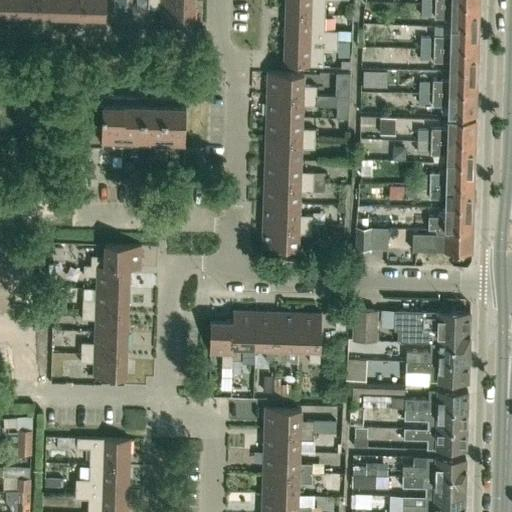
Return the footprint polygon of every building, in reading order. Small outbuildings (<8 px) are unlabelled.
[(0,0),(0,13),(18,14),(18,0),(0,0)] [(18,0),(18,14),(40,15),(40,0),(18,0)] [(40,0),(40,15),(62,15),(62,0),(40,0)] [(62,0),(62,15),(84,16),(84,0),(62,0)] [(84,0),(84,16),(105,17),(105,0),(84,0)] [(161,8),(161,20),(193,21),(193,0),(148,0),(148,7),(161,8)] [(285,0),(285,13),(325,14),(325,0),(285,0)] [(431,16),(431,4),(422,3),(421,15),(431,16)] [(451,26),(479,27),(480,5),(452,4),(435,4),(434,18),(439,19),(451,19),(451,26)] [(325,14),(285,13),(284,38),(338,40),(338,39),(338,30),(325,29),(325,14)] [(434,48),(450,48),(478,49),(479,27),(451,26),(451,36),(439,35),(438,36),(434,36),(434,48)] [(351,30),(338,30),(338,39),(351,39),(351,30)] [(420,47),(430,48),(430,37),(420,37),(420,47)] [(338,40),(284,38),(284,64),(324,65),(324,49),(338,49),(338,40)] [(429,59),(430,48),(420,47),(419,59),(429,59)] [(450,62),(450,70),(478,71),(478,49),(450,48),(434,48),(433,62),(450,62)] [(432,92),(449,92),(477,93),(478,71),(450,70),(449,80),(433,80),(432,92)] [(267,93),(317,94),(317,85),(304,85),(304,72),(268,71),(267,93)] [(419,81),(419,91),(429,92),(429,81),(419,81)] [(428,103),(429,92),(419,91),(419,103),(428,103)] [(477,93),(449,92),(432,92),(432,106),(449,107),(448,114),(476,115),(477,93)] [(267,93),(267,115),(303,116),(303,105),(316,105),(317,94),(267,93)] [(103,140),(107,140),(109,95),(83,94),(81,145),(103,146),(103,140)] [(107,140),(133,141),(134,96),(109,95),(107,140)] [(133,141),(158,142),(160,97),(134,96),(133,141)] [(158,142),(184,143),(185,105),(190,105),(190,98),(160,97),(158,142)] [(303,116),(267,115),(266,137),(315,138),(315,129),(302,128),(303,116)] [(369,131),(394,132),(394,118),(370,118),(369,131)] [(431,140),(447,141),(475,141),(476,119),(448,118),(448,129),(431,129),(431,140)] [(417,140),(427,140),(427,129),(418,129),(417,140)] [(266,137),(265,159),(301,160),(302,148),(315,148),(315,138),(266,137)] [(427,152),(427,140),(417,140),(417,152),(427,152)] [(447,155),(447,163),(475,164),(475,141),(447,141),(431,140),(430,155),(447,155)] [(301,160),(265,159),(265,181),(313,182),(314,172),(301,171),(301,160)] [(369,179),(379,180),(382,160),(372,159),(369,179)] [(429,185),(446,185),(474,186),(475,164),(447,163),(446,173),(429,172),(429,185)] [(426,185),(426,184),(426,174),(416,174),(416,184),(426,185)] [(265,181),(264,202),(300,203),(300,191),(313,192),(313,182),(265,181)] [(425,196),(426,185),(416,184),(416,186),(406,186),(405,196),(425,196)] [(446,199),(446,207),(473,208),(474,186),(446,185),(429,185),(429,198),(434,198),(434,199),(446,199)] [(264,202),(263,224),(312,226),(312,215),(300,215),(300,203),(264,202)] [(0,263),(12,264),(14,208),(0,207),(0,263)] [(429,216),(428,229),(436,229),(473,230),(473,208),(446,207),(445,216),(429,216)] [(424,228),(424,216),(415,216),(414,227),(424,228)] [(312,226),(263,224),(263,246),(299,247),(299,235),(312,235),(312,226)] [(354,249),(368,250),(387,250),(388,228),(355,227),(354,249)] [(444,251),(472,251),(473,230),(436,229),(438,233),(415,233),(413,233),(412,250),(444,250),(444,251)] [(62,242),(53,242),(52,255),(62,255),(62,242)] [(141,244),(105,243),(105,256),(92,255),(91,265),(140,266),(141,244)] [(97,276),(97,287),(129,288),(130,268),(140,268),(140,266),(91,265),(84,264),(84,276),(97,276)] [(83,298),(83,308),(128,310),(129,288),(97,287),(96,299),(83,298)] [(95,330),(128,332),(128,310),(83,308),(83,318),(96,319),(95,330)] [(353,310),(353,340),(376,341),(376,310),(353,310)] [(233,311),(233,321),(232,366),(233,366),(233,359),(243,359),(243,346),(254,347),(255,311),(233,311)] [(266,360),(276,360),(277,312),(255,311),(254,347),(267,347),(266,360)] [(430,342),(469,344),(470,313),(437,312),(395,311),(394,330),(398,330),(397,341),(412,341),(430,342)] [(277,312),(276,360),(297,361),(298,348),(299,313),(277,312)] [(309,361),(320,362),(321,313),(299,313),(298,348),(310,348),(309,361)] [(232,366),(233,321),(211,320),(210,352),(223,353),(222,366),(232,366)] [(345,320),(335,320),(335,330),(345,330),(345,320)] [(82,341),(82,352),(127,353),(128,332),(95,330),(95,342),(82,341)] [(406,360),(469,362),(469,344),(430,342),(430,352),(406,351),(406,360)] [(94,374),(126,375),(127,353),(82,352),(81,361),(94,362),(94,374)] [(367,360),(348,359),(347,381),(366,382),(367,360)] [(468,381),(469,362),(406,360),(406,371),(430,372),(429,380),(468,381)] [(405,385),(364,384),(350,384),(349,407),(358,407),(358,393),(404,394),(405,385)] [(405,408),(467,410),(468,390),(428,389),(428,398),(405,398),(405,408)] [(266,405),(265,427),(313,429),(314,420),(301,420),(301,407),(266,405)] [(364,427),(364,426),(365,408),(349,407),(348,426),(364,427)] [(428,428),(467,429),(467,410),(405,408),(405,416),(428,417),(428,428)] [(18,415),(18,429),(31,429),(31,414),(18,415)] [(313,439),(313,430),(313,429),(265,427),(264,449),(300,450),(300,439),(313,439)] [(355,437),(365,438),(365,428),(356,427),(355,437)] [(466,449),(467,429),(428,428),(405,427),(404,438),(428,439),(428,448),(466,449)] [(17,442),(31,442),(32,429),(31,429),(18,429),(17,441),(17,442)] [(402,429),(381,429),(381,446),(402,446),(402,429)] [(90,447),(90,462),(129,463),(130,438),(78,436),(77,447),(90,447)] [(31,454),(31,442),(17,442),(17,454),(31,454)] [(264,449),(264,471),(312,473),(313,463),(299,462),(300,450),(264,449)] [(402,474),(402,475),(465,477),(466,457),(426,456),(426,466),(402,465),(402,474)] [(76,478),(76,487),(129,489),(129,463),(90,462),(89,478),(76,478)] [(352,464),(352,474),(366,474),(366,464),(352,464)] [(16,490),(30,491),(31,466),(4,466),(4,478),(16,478),(16,490)] [(263,493),(298,494),(299,482),(312,483),(312,473),(264,471),(263,493)] [(376,474),(366,474),(352,474),(352,487),(376,487),(376,474)] [(465,497),(465,477),(402,475),(402,485),(426,486),(425,495),(465,497)] [(76,487),(76,488),(76,497),(89,498),(88,511),(127,511),(129,489),(76,487)] [(29,503),(30,491),(16,490),(16,502),(29,503)] [(263,493),(262,511),(311,511),(311,506),(298,506),(298,494),(263,493)] [(351,494),(351,508),(371,508),(372,494),(351,494)] [(464,511),(465,497),(425,495),(402,495),(401,511),(464,511)]
